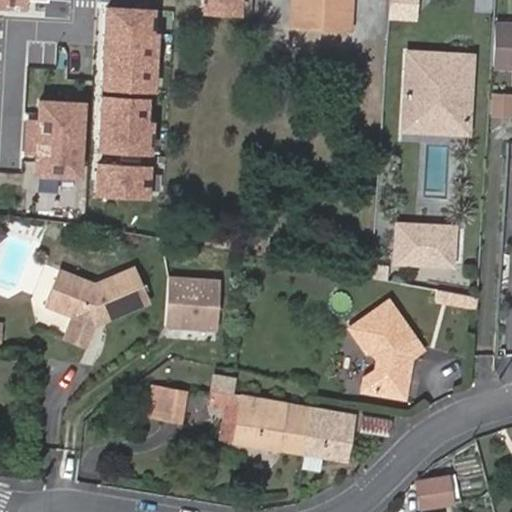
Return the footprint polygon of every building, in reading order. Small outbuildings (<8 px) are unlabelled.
[(238,13),(238,0),(203,0),(203,11),(238,13)] [(288,0),(288,24),(302,25),(303,0),(288,0)] [(303,0),(302,25),(344,26),(345,0),(303,0)] [(151,89),(155,33),(149,33),(151,10),(106,7),(102,86),(151,89)] [(511,24),(498,23),(496,66),(511,67),(511,24)] [(472,56),(407,52),(402,129),(467,133),(472,56)] [(504,94),(489,93),(487,129),(502,130),(504,94)] [(148,152),(150,123),(144,122),(145,98),(101,96),(98,149),(148,152)] [(82,103),(38,100),(37,121),(27,121),(25,152),(35,152),(34,173),(78,176),(82,103)] [(466,146),(467,133),(402,129),(402,142),(466,146)] [(146,196),(147,167),(97,164),(95,193),(146,196)] [(396,237),(452,240),(453,227),(397,223),(396,237)] [(396,237),(394,262),(451,265),(452,240),(396,237)] [(91,286),(57,272),(43,307),(70,318),(61,340),(82,349),(92,322),(102,318),(108,320),(145,304),(130,270),(91,286)] [(164,327),(218,330),(222,276),(168,273),(164,327)] [(477,297),(448,292),(437,290),(435,301),(476,308),(477,297)] [(351,329),(364,348),(401,354),(412,356),(421,350),(388,302),(351,329)] [(401,354),(364,348),(366,350),(373,352),(376,361),(374,372),(364,379),(362,391),(404,398),(406,384),(401,377),(402,364),(409,359),(412,356),(401,354)] [(148,415),(163,417),(167,389),(152,386),(148,415)] [(167,389),(163,417),(180,420),(185,392),(167,389)] [(304,453),(311,409),(251,399),(238,396),(231,442),(304,453)] [(352,416),(311,409),(304,453),(322,456),(345,460),(352,416)] [(392,419),(361,415),(359,435),(389,438),(392,419)] [(322,456),(304,453),(302,468),(319,470),(322,456)] [(451,503),(446,476),(416,482),(420,507),(451,503)]
